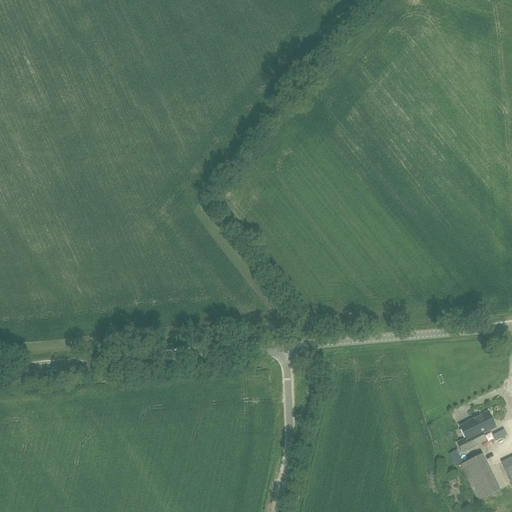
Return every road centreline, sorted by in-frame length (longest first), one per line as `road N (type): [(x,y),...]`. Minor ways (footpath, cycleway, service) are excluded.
road 1 (tertiary): [(0,370),(285,347)]
road 2 (tertiary): [(285,347),(511,326)]
road 3 (unclassified): [(275,511),(288,427),(285,347)]
